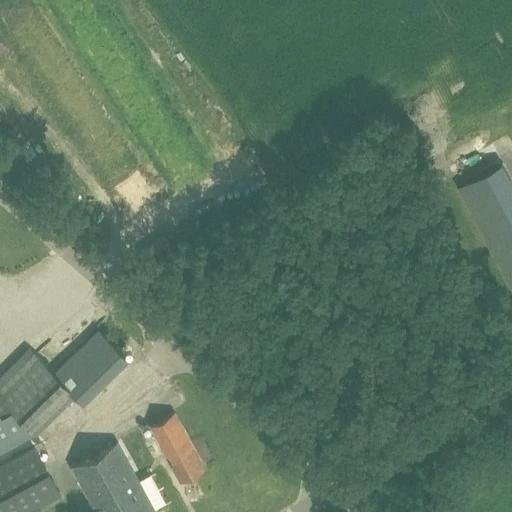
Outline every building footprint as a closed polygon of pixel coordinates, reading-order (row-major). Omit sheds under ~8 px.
[(0,50),(8,44),(0,33),(0,50)] [(505,55),(477,64),(483,85),(511,77),(505,55)] [(511,287),(511,180),(502,162),(458,185),(511,287)] [(164,233),(133,253),(146,272),(178,251),(164,233)] [(30,349),(0,378),(0,396),(28,425),(34,431),(73,393),(82,402),(94,390),(66,361),(54,373),(30,349)] [(0,440),(28,425),(0,396),(0,440)] [(205,468),(174,411),(149,424),(180,481),(205,468)] [(147,511),(154,508),(117,441),(72,466),(95,508),(90,511),(147,511)] [(0,511),(28,511),(39,506),(61,495),(36,449),(0,468),(0,511)]
